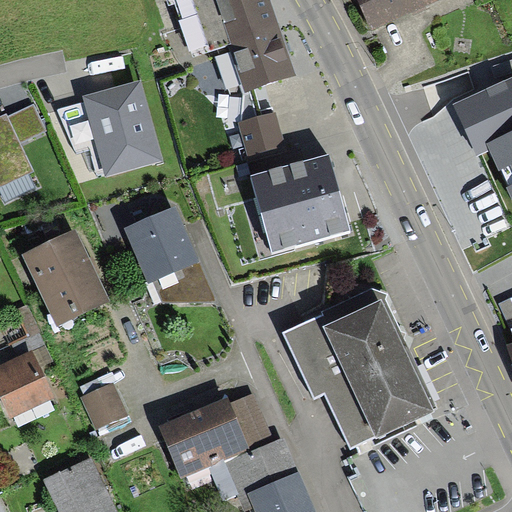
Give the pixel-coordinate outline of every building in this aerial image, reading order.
[(166,0),(165,1),(168,11),(175,8),(193,62),(229,50),(245,97),(296,80),(269,0),(166,0)] [(356,0),(372,34),(448,0),(356,0)] [(164,165),(142,84),(82,100),(84,105),(58,111),(77,156),(90,152),(97,178),(105,176),(106,181),(164,165)] [(511,84),(451,112),(476,167),(490,161),(499,182),(511,176),(511,197),(509,199),(511,206),(511,84)] [(34,106),(0,121),(0,192),(35,176),(21,146),(47,134),(34,106)] [(276,115),(239,125),(249,159),(285,149),(276,115)] [(249,180),(271,261),(351,239),(328,159),(249,180)] [(177,209),(124,232),(147,284),(153,281),(163,303),(220,303),(198,252),(196,253),(177,209)] [(77,235),(21,262),(56,334),(112,307),(77,235)] [(325,393),(351,448),(375,438),(376,439),(435,412),(434,409),(437,408),(404,338),(407,333),(401,331),(385,300),(388,294),(372,288),(321,312),(323,315),(285,333),(314,398),(325,393)] [(511,299),(499,305),(511,330),(511,329),(511,299)] [(30,339),(40,334),(27,306),(17,311),(30,339)] [(19,361),(0,370),(0,402),(11,424),(56,402),(40,370),(55,363),(40,334),(30,339),(12,347),(19,361)] [(96,432),(130,417),(111,376),(80,390),(84,398),(81,400),(96,432)] [(217,402),(159,425),(181,478),(209,466),(224,500),(237,494),(244,511),(254,507),(248,494),(298,473),(284,437),(274,442),(254,394),(231,403),(229,398),(217,402)] [(116,511),(92,460),(44,483),(58,511),(116,511)] [(314,511),(298,473),(248,494),(254,507),(255,511),(314,511)]
